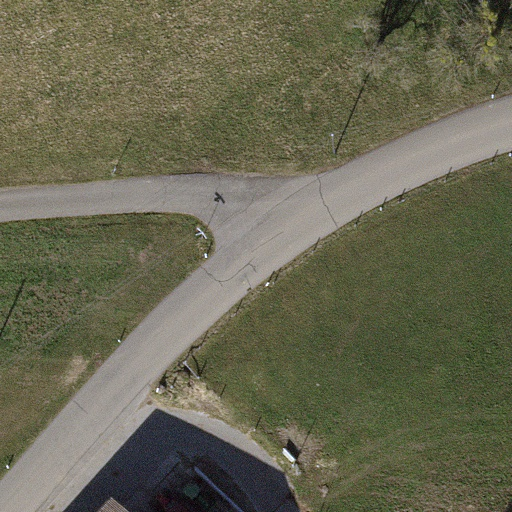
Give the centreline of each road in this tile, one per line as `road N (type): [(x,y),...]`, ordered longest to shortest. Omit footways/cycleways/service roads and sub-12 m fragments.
road 1 (tertiary): [(328,206),(252,258),(4,511)]
road 2 (unclassified): [(0,206),(137,196),(328,206)]
road 3 (tertiary): [(511,125),(328,206)]
